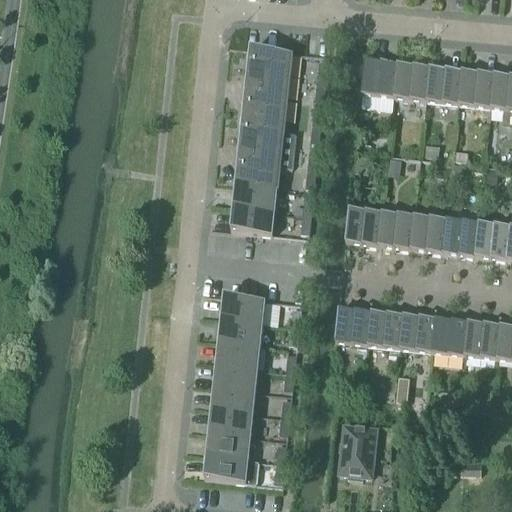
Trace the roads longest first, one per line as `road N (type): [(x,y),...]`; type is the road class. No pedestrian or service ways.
road 1 (residential): [(326,23),(222,13),(214,23),(185,265)]
road 2 (residential): [(511,298),(185,265)]
road 3 (residential): [(185,265),(160,511)]
road 4 (residential): [(511,40),(326,23)]
